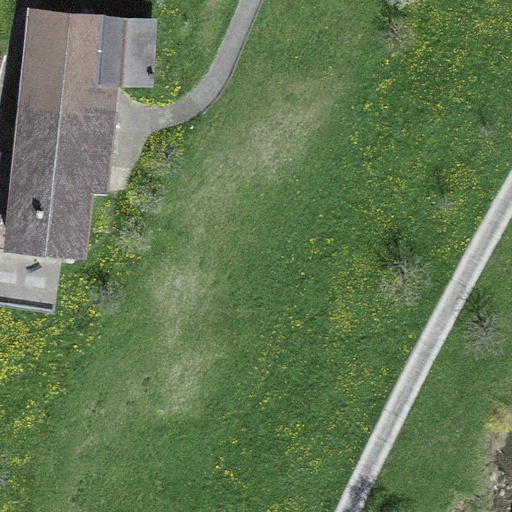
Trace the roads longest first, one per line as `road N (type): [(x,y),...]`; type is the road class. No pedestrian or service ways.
road 1 (track): [(355,511),(385,438),(511,198)]
road 2 (track): [(252,0),(212,89),(189,108),(156,118)]
